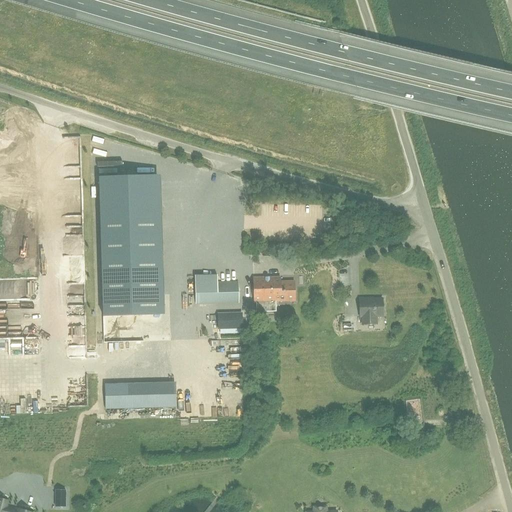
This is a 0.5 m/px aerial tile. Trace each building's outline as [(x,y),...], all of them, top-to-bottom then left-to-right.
[(60,126),(59,131),(76,135),(77,130),(60,126)] [(160,315),(155,175),(98,177),(103,317),(160,315)] [(178,181),(170,182),(170,194),(178,193),(178,181)] [(239,303),(238,282),(218,283),(218,274),(195,275),(196,304),(239,303)] [(253,278),(254,302),(295,300),(294,281),(280,281),(280,277),(253,278)] [(17,289),(15,297),(21,298),(23,290),(17,289)] [(367,300),(367,299),(359,299),(360,316),(362,316),(363,324),(376,324),(375,316),(383,316),(382,299),(367,300)] [(218,328),(242,327),(242,314),(218,314),(218,328)] [(0,348),(12,348),(12,331),(0,331),(0,348)] [(126,342),(126,335),(107,336),(108,343),(126,342)] [(107,380),(108,410),(180,408),(179,380),(174,380),(174,375),(139,376),(139,380),(129,380),(129,379),(107,380)] [(12,407),(2,407),(2,415),(28,413),(27,396),(12,397),(12,407)] [(55,490),(55,507),(65,507),(65,491),(55,490)] [(0,511),(27,511),(18,509),(17,511),(5,508),(7,501),(0,499),(0,511)]
